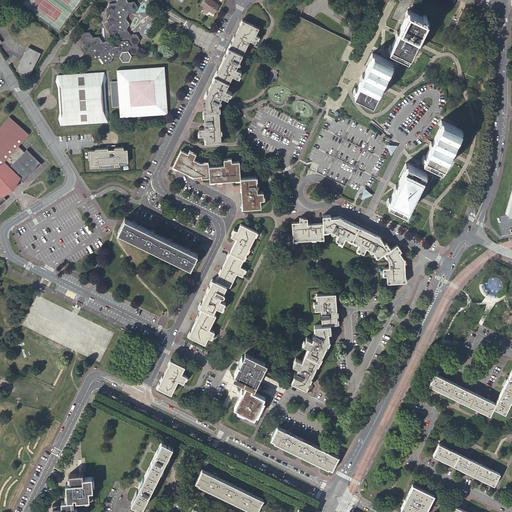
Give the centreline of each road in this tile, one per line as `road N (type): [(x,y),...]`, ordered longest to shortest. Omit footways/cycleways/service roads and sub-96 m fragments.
road 1 (unclassified): [(171,336),(11,256),(4,229),(71,180),(0,59)]
road 2 (residential): [(171,336),(220,240),(219,227),(163,192),(158,171),(243,0)]
road 3 (residential): [(335,491),(141,394)]
road 4 (residential): [(136,405),(329,500)]
road 5 (tertiary): [(501,1),(488,185)]
road 6 (residential): [(511,511),(419,465),(414,458),(434,411),(417,403)]
road 7 (tertiary): [(450,264),(385,399)]
road 8 (residential): [(24,511),(89,382)]
road 9 (residential): [(358,378),(347,313),(357,304),(399,303)]
road 10 (residential): [(342,188),(310,177),(303,198),(364,220)]
road 11 (residential): [(406,142),(435,108),(434,92),(404,110),(394,133)]
